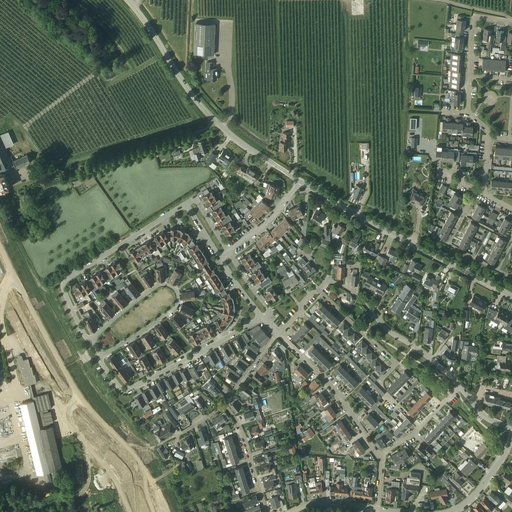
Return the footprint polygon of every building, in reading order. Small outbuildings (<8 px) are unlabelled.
[(457,19),(456,24),(465,25),(465,20),(464,20),(464,16),(457,15),(457,19)] [(215,24),(195,23),(194,54),(214,54),(215,24)] [(455,33),(462,34),(463,31),(464,31),(465,25),(456,24),(456,30),(455,33)] [(484,29),(482,39),(487,40),(487,42),(489,42),(493,43),(494,35),(491,34),(491,30),(484,29)] [(502,41),(503,40),(504,32),(497,31),(496,40),(502,41)] [(451,33),(451,36),(455,37),(454,42),(463,43),(463,38),(462,37),(462,34),(455,33),(451,33)] [(451,47),(451,51),(453,51),(461,52),(461,49),(462,49),(463,43),(454,42),(454,47),(451,47)] [(209,71),(208,79),(217,80),(217,73),(218,73),(218,69),(213,69),(214,62),(207,62),(206,71),(209,71)] [(444,97),(444,98),(449,98),(452,98),(460,99),(460,94),(457,93),(457,90),(448,90),(448,92),(447,92),(447,93),(445,92),(445,97),(444,97)] [(14,144),(13,143),(8,131),(8,132),(0,135),(6,148),(7,148),(14,144)] [(282,142),(280,142),(280,150),(287,150),(287,142),(287,137),(290,137),(290,133),(282,133),(282,142)] [(0,171),(13,166),(0,137),(0,171)] [(203,140),(198,142),(200,147),(197,148),(192,150),(193,150),(195,154),(194,154),(196,160),(201,159),(199,153),(201,152),(202,154),(207,152),(203,140)] [(438,154),(441,154),(441,160),(447,160),(448,151),(442,151),(442,148),(439,147),(438,154)] [(507,148),(500,147),(495,147),(494,158),(506,159),(507,148)] [(448,151),(447,160),(453,161),(454,155),(457,156),(457,151),(458,151),(458,149),(454,148),(453,152),(448,151)] [(226,166),(232,157),(223,150),(219,157),(224,161),(222,163),(226,166)] [(457,156),(457,158),(460,158),(460,164),(466,164),(467,155),(461,155),(461,152),(458,151),(457,151),(457,156)] [(467,155),(466,164),(472,165),(473,159),(476,160),(476,153),(470,152),(470,156),(467,155)] [(215,156),(210,153),(204,160),(209,164),(215,156)] [(27,154),(22,156),(13,161),(16,169),(31,162),(27,154)] [(254,181),(258,175),(251,170),(252,170),(248,168),(247,170),(241,166),(238,172),(243,176),(243,177),(252,183),(254,181)] [(0,195),(6,193),(4,190),(9,188),(4,174),(0,175),(0,195)] [(267,183),(265,189),(268,189),(277,193),(278,190),(279,190),(280,187),(275,185),(275,186),(267,183)] [(352,192),(354,193),(352,196),(353,196),(352,197),(355,199),(356,198),(358,199),(360,195),(361,193),(361,192),(363,188),(361,187),(362,187),(356,184),(354,188),(353,188),(354,189),(352,192)] [(442,184),(438,192),(444,195),(448,188),(442,184)] [(207,189),(202,192),(204,195),(202,196),(204,199),(205,199),(206,201),(214,195),(211,191),(209,192),(207,189)] [(266,195),(264,197),(268,200),(271,196),(275,198),(277,193),(268,189),(266,195)] [(413,190),(407,200),(414,204),(416,201),(423,205),(427,197),(413,190)] [(453,195),(451,198),(459,203),(462,197),(458,195),(459,194),(452,190),(450,193),(453,195)] [(214,195),(206,201),(207,202),(206,203),(208,206),(209,205),(211,208),(221,202),(219,199),(217,200),(214,195)] [(264,197),(258,203),(265,210),(269,206),(265,202),(268,200),(264,197)] [(450,208),(451,205),(456,208),(459,203),(451,198),(448,203),(445,202),(444,205),(450,208)] [(221,202),(211,208),(213,211),(212,211),(213,214),(214,214),(215,215),(224,210),(221,206),(223,205),(221,202)] [(258,203),(254,206),(261,214),(265,210),(258,203)] [(297,206),(294,207),(298,217),(303,215),(301,209),(302,209),(300,204),(296,205),(297,206)] [(478,204),(475,210),(482,214),(485,208),(478,204)] [(250,210),(257,217),(261,214),(254,206),(250,210)] [(290,213),(287,216),(290,220),(298,217),(294,207),(289,210),(290,213)] [(257,217),(250,210),(249,209),(244,213),(246,214),(244,216),(247,220),(250,218),(253,221),(257,217)] [(224,210),(215,215),(217,217),(216,218),(217,221),(219,220),(220,223),(230,217),(228,214),(226,215),(224,210)] [(316,210),(311,219),(319,224),(324,215),(321,213),(321,211),(318,210),(318,211),(316,210)] [(482,214),(475,210),(472,216),(478,220),(480,216),(483,218),(484,215),(482,214)] [(451,211),(448,217),(454,221),(457,215),(451,211)] [(230,217),(220,223),(222,226),(221,226),(223,229),(224,229),(225,230),(233,225),(230,221),(232,220),(230,217)] [(285,217),(281,221),(288,229),(292,225),(285,217)] [(448,217),(445,223),(451,227),(454,221),(448,217)] [(499,220),(498,222),(508,228),(511,222),(504,218),(503,221),(499,220)] [(281,221),(277,225),(284,232),(288,229),(281,221)] [(471,222),(468,228),(474,231),(477,225),(471,222)] [(498,222),(496,225),(500,227),(498,230),(505,234),(508,228),(498,222)] [(445,223),(441,229),(448,232),(451,227),(445,223)] [(337,227),(333,225),(331,230),(337,233),(335,236),(338,238),(340,235),(344,227),(338,224),(337,227)] [(233,225),(225,230),(226,232),(225,233),(227,236),(236,230),(233,225)] [(277,225),(273,229),(280,236),(284,232),(277,225)] [(438,230),(440,231),(438,235),(445,238),(448,232),(441,229),(439,228),(438,230)] [(468,228),(464,234),(471,237),(474,231),(468,228)] [(170,231),(167,231),(169,238),(171,238),(171,239),(176,239),(176,230),(174,230),(174,229),(170,229),(170,231)] [(178,230),(176,230),(176,239),(181,241),(188,235),(187,233),(185,232),(185,231),(180,229),(180,230),(178,230)] [(269,232),(275,238),(275,239),(276,240),(280,236),(273,229),(269,232)] [(161,234),(159,235),(164,243),(169,240),(168,239),(169,238),(167,231),(165,233),(163,231),(160,233),(161,234)] [(268,231),(264,235),(271,242),(275,239),(275,238),(269,232),(268,231)] [(351,239),(349,243),(355,247),(357,244),(358,243),(356,242),(360,236),(353,232),(350,239),(351,239)] [(464,234),(461,240),(468,243),(471,237),(464,234)] [(155,239),(152,241),(156,246),(159,245),(159,246),(164,243),(159,235),(157,236),(157,235),(154,237),(155,239)] [(188,235),(181,241),(185,245),(186,244),(188,246),(193,242),(191,240),(193,238),(190,235),(190,236),(188,235)] [(264,235),(260,238),(267,246),(271,242),(264,235)] [(499,237),(496,243),(503,247),(506,241),(499,237)] [(267,246),(260,238),(256,242),(263,249),(267,246)] [(146,243),(144,244),(149,252),(154,249),(153,248),(156,246),(152,241),(150,242),(148,240),(145,242),(146,243)] [(468,243),(461,240),(458,246),(465,249),(468,243)] [(193,242),(188,246),(189,248),(188,249),(191,254),(199,249),(198,247),(199,246),(197,243),(195,245),(193,242)] [(374,247),(366,243),(363,250),(375,256),(378,249),(380,244),(377,243),(374,247)] [(496,243),(493,249),(500,252),(503,247),(496,243)] [(142,244),(139,246),(145,255),(149,252),(144,244),(143,245),(142,244)] [(137,249),(135,250),(140,258),(145,255),(139,246),(136,248),(137,249)] [(490,247),(487,253),(490,255),(497,258),(500,252),(493,249),(490,247)] [(199,249),(191,254),(194,258),(203,253),(201,250),(200,250),(199,249)] [(398,254),(389,249),(386,254),(391,257),(389,259),(394,262),(398,254)] [(130,252),(131,254),(128,256),(131,261),(134,259),(135,261),(140,258),(135,250),(133,251),(133,250),(130,252)] [(203,253),(194,258),(197,263),(205,258),(204,256),(205,255),(203,253)] [(244,261),(245,263),(253,258),(250,253),(241,259),(243,262),(244,261)] [(287,254),(283,257),(287,262),(291,259),(287,254)] [(378,255),(375,259),(381,262),(381,263),(385,265),(387,260),(378,255)] [(497,258),(490,255),(487,261),(493,264),(497,258)] [(205,258),(197,263),(200,268),(209,262),(207,259),(206,259),(205,258)] [(253,258),(245,263),(246,265),(245,265),(247,268),(248,267),(250,270),(260,264),(258,261),(256,262),(253,258)] [(414,271),(418,273),(422,266),(418,264),(418,263),(412,260),(408,268),(414,271)] [(113,264),(111,266),(116,274),(121,271),(119,269),(122,267),(119,262),(116,264),(115,262),(112,263),(113,264)] [(302,267),(306,272),(310,276),(316,271),(313,267),(309,262),(302,267)] [(260,264),(250,270),(252,273),(251,273),(253,276),(254,276),(255,277),(263,272),(260,268),(262,267),(260,264)] [(294,264),(291,267),(303,282),(307,278),(301,270),(300,270),(299,269),(298,269),(294,264)] [(155,266),(156,268),(157,280),(156,281),(158,281),(158,280),(160,280),(161,280),(163,280),(163,281),(164,281),(164,280),(166,279),(165,279),(164,275),(166,275),(165,271),(164,271),(163,265),(155,266)] [(106,269),(104,270),(110,280),(113,278),(111,276),(116,274),(111,266),(109,267),(108,266),(106,268),(106,269)] [(175,268),(174,269),(169,280),(168,280),(169,281),(172,282),(171,282),(172,282),(174,283),(174,284),(175,283),(176,284),(178,280),(179,280),(181,277),(180,276),(182,271),(175,268)] [(204,274),(207,279),(215,274),(214,272),(215,271),(213,268),(204,274)] [(98,274),(96,275),(101,283),(105,280),(107,282),(110,280),(104,270),(101,272),(100,271),(97,273),(98,274)] [(139,275),(141,276),(147,287),(148,286),(148,287),(148,286),(150,285),(151,285),(153,283),(153,284),(153,283),(154,282),(151,279),(153,278),(151,274),(149,275),(146,271),(140,275),(140,274),(139,275)] [(288,272),(286,272),(286,273),(289,277),(290,277),(294,284),(298,281),(294,274),(292,271),(289,273),(288,272)] [(266,276),(264,274),(263,272),(255,277),(256,279),(255,280),(257,283),(258,282),(262,288),(271,281),(267,275),(266,276)] [(283,281),(287,288),(294,284),(290,277),(289,277),(286,273),(286,272),(284,274),(283,274),(286,279),(283,281)] [(361,276),(364,278),(366,279),(364,285),(369,288),(368,290),(372,291),(377,281),(378,281),(379,279),(375,277),(374,279),(369,276),(369,275),(366,273),(366,274),(363,272),(361,276)] [(394,282),(394,283),(397,285),(402,279),(405,276),(404,275),(398,272),(396,274),(399,277),(396,275),(391,280),(394,282)] [(215,274),(207,279),(210,283),(219,277),(217,275),(216,275),(215,274)] [(91,278),(89,280),(95,290),(98,288),(97,286),(101,283),(96,275),(94,276),(94,275),(91,277),(91,278)] [(435,287),(438,282),(438,281),(440,276),(437,275),(435,279),(427,275),(422,284),(429,288),(430,285),(435,287)] [(219,277),(210,283),(213,288),(221,283),(220,281),(221,280),(219,277)] [(83,283),(81,285),(86,293),(91,290),(92,292),(95,290),(89,280),(86,282),(85,281),(82,282),(83,283)] [(123,285),(125,287),(127,290),(126,291),(128,294),(129,293),(133,298),(132,298),(134,297),(134,298),(134,297),(136,296),(137,295),(136,295),(138,294),(139,294),(139,293),(129,281),(123,285)] [(377,281),(372,291),(374,293),(375,291),(381,294),(386,285),(378,281),(377,281)] [(448,281),(444,288),(450,292),(448,296),(452,298),(459,287),(448,281)] [(221,283),(213,288),(216,293),(217,292),(219,294),(225,291),(223,288),(225,287),(223,284),(222,284),(221,283)] [(391,307),(399,313),(414,289),(406,284),(391,307)] [(86,293),(81,285),(79,286),(79,285),(76,287),(75,286),(72,287),(74,290),(80,299),(87,294),(86,293)] [(275,296),(277,295),(272,287),(267,290),(268,292),(265,294),(268,299),(272,297),(273,299),(276,297),(275,296)] [(196,290),(194,290),(190,291),(190,289),(186,290),(186,292),(182,292),(182,291),(182,293),(181,294),(182,294),(182,296),(182,297),(183,299),(182,299),(183,299),(183,301),(183,300),(197,298),(196,290)] [(338,295),(332,289),(328,294),(334,300),(338,295)] [(111,295),(112,297),(115,300),(113,301),(116,304),(117,303),(121,307),(120,308),(122,307),(124,305),(126,303),(127,302),(127,303),(117,291),(111,295)] [(225,291),(219,294),(221,297),(220,298),(223,303),(231,297),(230,296),(231,295),(229,292),(227,293),(225,291)] [(346,295),(344,296),(343,296),(341,299),(346,303),(345,303),(349,306),(355,299),(351,296),(348,294),(347,295),(346,294),(346,295)] [(417,297),(413,294),(404,309),(407,311),(405,314),(409,317),(408,318),(415,323),(419,318),(416,317),(419,312),(411,306),(417,297)] [(474,295),(469,304),(482,311),(487,303),(474,295)] [(231,297),(223,303),(224,308),(233,306),(233,304),(234,304),(233,301),(232,301),(232,299),(231,297)] [(99,306),(100,307),(102,310),(101,311),(104,314),(105,313),(109,318),(108,318),(110,317),(112,315),(114,313),(115,312),(114,313),(104,301),(99,306)] [(179,311),(192,317),(195,310),(190,308),(191,306),(187,304),(186,306),(182,304),(183,303),(182,305),(181,305),(182,305),(181,307),(180,307),(180,308),(179,310),(178,311),(179,311)] [(316,310),(321,314),(326,308),(322,304),(316,310)] [(224,308),(223,313),(230,319),(231,317),(232,316),(233,316),(234,310),(233,310),(234,308),(233,306),(224,308)] [(326,308),(321,314),(325,319),(331,313),(326,308)] [(488,308),(486,317),(498,324),(500,322),(505,313),(499,310),(497,312),(495,311),(488,308)] [(81,314),(90,332),(91,332),(91,331),(93,330),(93,331),(94,330),(96,329),(96,330),(96,329),(97,328),(98,328),(97,328),(94,323),(96,322),(94,319),(93,320),(88,311),(81,314)] [(170,318),(178,328),(179,329),(184,325),(181,320),(182,319),(180,316),(178,317),(176,314),(176,313),(175,314),(175,313),(174,313),(175,314),(173,316),(173,315),(172,316),(171,318),(170,317),(170,318)] [(223,313),(219,317),(224,326),(226,325),(227,323),(228,324),(230,321),(229,321),(230,319),(223,313)] [(331,313),(325,319),(324,320),(326,322),(328,324),(335,317),(331,313)] [(505,313),(500,322),(503,324),(501,327),(511,332),(511,329),(511,327),(510,326),(511,321),(509,319),(510,316),(505,313)] [(215,321),(212,323),(216,329),(218,327),(220,329),(223,328),(222,327),(224,326),(219,317),(214,320),(215,321)] [(335,317),(328,324),(328,325),(330,327),(332,325),(334,327),(340,321),(335,317)] [(348,329),(349,328),(344,322),(338,328),(343,334),(348,329)] [(209,323),(204,326),(209,334),(210,333),(211,334),(214,333),(213,330),(216,329),(212,323),(209,324),(209,323)] [(304,323),(300,327),(306,333),(310,328),(304,323)] [(160,335),(162,338),(163,340),(169,336),(170,336),(161,324),(159,326),(159,325),(158,326),(156,327),(155,327),(156,327),(154,329),(155,328),(158,332),(156,333),(158,336),(160,335)] [(253,334),(256,338),(265,331),(263,329),(262,330),(258,325),(248,331),(251,335),(253,334)] [(204,326),(199,329),(204,338),(207,336),(207,335),(209,334),(204,326)] [(300,327),(295,332),(301,337),(306,333),(300,327)] [(432,329),(425,328),(423,342),(430,342),(432,329)] [(199,329),(194,331),(199,339),(201,338),(201,339),(204,338),(199,329)] [(348,329),(343,334),(342,335),(347,340),(349,339),(353,334),(348,329)] [(440,332),(436,337),(443,341),(447,336),(445,335),(447,332),(442,329),(440,332)] [(199,339),(194,331),(190,334),(191,336),(188,338),(191,343),(194,341),(195,343),(198,341),(197,341),(199,339)] [(265,331),(256,338),(260,342),(258,343),(262,347),(269,338),(266,333),(265,331)] [(316,334),(312,339),(314,341),(320,335),(320,333),(317,331),(315,333),(316,334)] [(146,344),(148,347),(149,349),(156,345),(148,333),(149,333),(149,332),(147,333),(145,335),(145,334),(145,335),(143,336),(142,336),(143,336),(141,338),(142,337),(144,341),(143,342),(145,345),(146,344)] [(291,336),(293,338),(291,341),(293,344),(296,341),(297,342),(301,337),(295,332),(291,336)] [(354,333),(349,339),(354,344),(360,338),(354,333)] [(242,335),(234,339),(239,348),(244,346),(245,348),(248,345),(242,335)] [(320,341),(324,345),(326,343),(322,339),(320,336),(315,341),(318,343),(320,341)] [(171,338),(166,343),(169,347),(168,348),(171,351),(172,350),(175,353),(175,354),(176,352),(177,353),(176,352),(178,351),(179,350),(180,349),(181,349),(181,348),(171,337),(171,338)] [(332,345),(337,350),(342,344),(338,340),(336,342),(335,342),(332,345)] [(360,353),(366,347),(367,345),(362,340),(356,346),(360,350),(358,353),(359,354),(360,353)] [(473,347),(464,345),(465,341),(461,340),(460,348),(463,349),(462,358),(470,359),(471,354),(476,354),(477,348),(473,347)] [(133,353),(134,356),(136,358),(142,354),(135,342),(135,341),(134,342),(132,343),(131,344),(129,345),(129,344),(129,345),(127,346),(128,346),(130,350),(129,351),(131,354),(133,353)] [(511,342),(502,342),(501,349),(511,350),(511,342)] [(229,343),(221,347),(227,358),(235,353),(229,343)] [(299,349),(303,353),(310,346),(308,343),(303,348),(302,347),(300,349),(299,348),(299,349)] [(247,349),(244,354),(252,360),(258,352),(257,352),(254,350),(248,345),(245,348),(247,349)] [(152,350),(153,351),(155,355),(153,355),(155,359),(157,358),(159,362),(158,362),(160,362),(161,362),(160,361),(162,360),(162,361),(163,360),(165,359),(166,358),(159,346),(152,350)] [(308,352),(312,357),(318,351),(314,347),(308,352)] [(366,347),(360,353),(366,358),(372,352),(366,347)] [(447,348),(445,350),(441,355),(448,360),(455,361),(456,356),(451,355),(449,353),(451,350),(447,348)] [(284,359),(276,349),(271,352),(281,365),(283,363),(281,360),(284,359)] [(207,355),(213,365),(221,361),(215,350),(207,355)] [(318,351),(312,357),(317,361),(323,355),(318,351)] [(340,355),(344,358),(344,357),(346,358),(351,363),(353,361),(348,356),(343,351),(341,354),(340,355)] [(366,358),(371,363),(375,359),(376,359),(377,357),(372,352),(366,358)] [(107,359),(114,369),(121,364),(119,361),(120,360),(118,357),(116,358),(114,354),(113,355),(112,354),(112,355),(110,357),(110,356),(110,357),(108,358),(108,359),(107,359)] [(138,357),(139,359),(140,362),(139,363),(141,367),(142,366),(144,370),(146,369),(146,370),(146,369),(148,368),(149,368),(151,367),(152,366),(151,366),(145,354),(138,357)] [(323,355),(317,361),(321,365),(327,360),(323,355)] [(495,358),(495,359),(497,359),(496,362),(500,363),(499,369),(510,371),(511,363),(503,362),(504,356),(494,355),(494,357),(495,358)] [(33,401),(20,403),(37,474),(62,468),(52,425),(51,426),(50,423),(53,422),(51,411),(47,412),(46,409),(52,408),(48,393),(34,397),(31,384),(37,383),(35,374),(33,375),(31,366),(30,367),(28,359),(23,360),(22,357),(20,356),(18,356),(18,357),(16,358),(19,370),(20,369),(22,378),(23,377),(25,386),(29,385),(33,401)] [(248,364),(239,357),(233,364),(243,371),(248,364)] [(371,363),(370,365),(375,370),(381,364),(376,359),(375,359),(371,363)] [(327,360),(321,365),(326,370),(332,364),(327,360)] [(272,374),(274,372),(281,365),(278,361),(269,370),(270,371),(272,374)] [(269,368),(264,363),(257,371),(263,376),(269,368)] [(299,364),(294,370),(296,372),(298,374),(304,369),(299,364)] [(334,370),(338,375),(344,369),(340,364),(334,370)] [(381,364),(375,370),(381,375),(386,369),(381,364)] [(189,369),(194,378),(195,380),(198,378),(197,376),(202,374),(197,365),(189,369)] [(122,367),(116,371),(123,381),(124,381),(126,379),(127,379),(128,377),(129,378),(129,377),(130,376),(129,376),(127,373),(128,372),(126,369),(124,370),(122,367)] [(188,367),(181,371),(185,380),(190,378),(191,379),(194,378),(189,369),(188,367)] [(239,375),(228,367),(226,370),(228,371),(224,375),(234,382),(239,375)] [(298,374),(297,376),(299,378),(300,376),(303,379),(308,373),(304,369),(298,374)] [(344,369),(338,375),(343,379),(348,373),(344,369)] [(172,374),(173,376),(177,383),(181,380),(182,382),(185,380),(181,371),(180,370),(172,374)] [(404,371),(400,375),(406,381),(410,377),(404,371)] [(265,379),(256,372),(252,377),(258,381),(257,383),(260,385),(261,385),(261,384),(265,379)] [(363,372),(359,376),(363,380),(367,376),(363,372)] [(348,373),(343,379),(347,383),(353,378),(348,373)] [(400,375),(395,380),(401,385),(406,381),(400,375)] [(173,376),(165,380),(170,389),(175,386),(175,388),(179,386),(177,383),(173,376)] [(156,383),(157,384),(161,391),(162,391),(166,389),(167,390),(170,389),(165,380),(164,378),(156,383)] [(207,381),(203,386),(206,389),(208,388),(210,390),(210,391),(212,393),(213,393),(215,395),(216,395),(217,395),(219,393),(219,392),(220,391),(214,386),(216,384),(215,383),(210,378),(207,381)] [(353,378),(347,383),(351,388),(357,382),(353,378)] [(309,385),(307,387),(309,389),(311,391),(313,389),(313,390),(319,384),(314,379),(309,385)] [(395,380),(391,384),(396,390),(401,385),(395,380)] [(417,380),(411,386),(413,388),(417,384),(419,386),(421,384),(417,380)] [(157,384),(150,388),(155,399),(156,400),(164,396),(162,391),(161,391),(157,384)] [(396,390),(391,384),(386,388),(392,394),(396,390)] [(355,392),(360,397),(366,391),(361,386),(355,392)] [(250,391),(244,387),(239,395),(246,400),(248,396),(249,397),(251,394),(253,395),(255,395),(260,393),(254,388),(252,391),(250,390),(250,391)] [(376,389),(375,390),(382,397),(385,394),(378,387),(376,389)] [(142,392),(143,394),(147,401),(151,399),(152,400),(155,399),(150,388),(142,392)] [(366,391),(360,397),(364,401),(370,395),(366,391)] [(426,392),(424,395),(422,397),(427,402),(432,397),(426,392)] [(194,400),(200,409),(206,404),(203,400),(205,400),(206,400),(208,397),(202,393),(199,395),(199,396),(194,400)] [(313,400),(316,398),(318,401),(324,397),(321,393),(317,395),(316,393),(311,396),(313,400)] [(143,394),(135,398),(140,407),(145,404),(145,406),(149,404),(147,401),(143,394)] [(485,394),(482,403),(502,408),(502,407),(509,409),(511,402),(499,399),(499,397),(485,394)] [(370,395),(364,401),(369,406),(374,400),(370,395)] [(185,399),(178,404),(185,414),(194,408),(192,405),(194,403),(191,398),(190,397),(186,400),(185,399)] [(258,397),(253,399),(255,404),(256,408),(261,407),(258,397)] [(324,397),(318,401),(316,403),(318,406),(320,409),(325,406),(323,404),(327,401),(324,397)] [(422,397),(417,402),(422,407),(427,402),(422,397)] [(234,402),(230,405),(236,413),(240,409),(234,402)] [(417,402),(412,407),(418,412),(422,407),(417,402)] [(375,404),(370,408),(373,411),(375,409),(379,413),(381,411),(375,404)] [(330,405),(320,412),(321,413),(322,415),(321,416),(322,417),(324,416),(327,414),(333,410),(330,405)] [(174,418),(176,417),(171,407),(168,409),(174,418)] [(418,412),(412,407),(408,412),(413,417),(418,412)] [(164,411),(165,412),(170,421),(171,421),(174,427),(177,425),(169,410),(168,410),(167,408),(164,411)] [(153,414),(150,410),(143,414),(146,418),(153,414)] [(327,414),(324,416),(327,419),(329,423),(334,419),(332,417),(336,414),(333,410),(327,414)] [(253,413),(253,411),(244,414),(246,420),(253,417),(254,420),(259,419),(258,415),(258,416),(257,412),(253,413)] [(450,411),(445,416),(451,421),(455,416),(450,411)] [(221,414),(217,417),(222,425),(227,422),(224,419),(228,416),(225,412),(221,414)] [(369,413),(363,419),(367,424),(373,418),(369,413)] [(445,416),(441,420),(446,425),(451,421),(445,416)] [(217,417),(212,420),(216,426),(215,427),(217,430),(223,427),(222,425),(217,417)] [(407,417),(402,422),(407,427),(412,422),(407,417)] [(373,418),(367,424),(372,428),(378,423),(373,418)] [(251,427),(247,429),(249,437),(254,435),(258,434),(256,429),(260,427),(261,428),(265,426),(263,419),(258,421),(259,425),(258,425),(251,427)] [(338,427),(332,431),(334,433),(339,430),(344,426),(340,420),(335,424),(338,427)] [(441,420),(437,425),(442,430),(446,425),(441,420)] [(172,434),(172,433),(174,432),(174,431),(172,428),(173,427),(171,423),(159,430),(158,428),(160,427),(163,425),(161,423),(159,424),(157,421),(153,424),(155,426),(153,427),(155,430),(153,431),(154,433),(159,442),(172,434)] [(402,422),(398,427),(403,432),(407,427),(402,422)] [(394,427),(396,429),(393,431),(399,436),(403,432),(398,427),(396,425),(394,427)] [(437,425),(432,429),(438,434),(442,430),(437,425)] [(341,433),(336,436),(338,438),(348,431),(344,426),(339,430),(341,433)] [(215,427),(210,430),(214,436),(219,433),(217,430),(215,427)] [(303,438),(302,439),(304,442),(315,434),(310,427),(303,432),(306,436),(303,438)] [(201,437),(197,438),(200,445),(209,442),(208,439),(204,429),(199,430),(201,437)] [(380,434),(381,436),(376,439),(381,446),(386,443),(384,439),(387,437),(390,439),(393,436),(387,429),(380,434)] [(432,429),(428,433),(434,439),(438,434),(432,429)] [(470,440),(477,433),(473,429),(466,436),(470,440)] [(348,431),(338,438),(339,440),(344,437),(347,441),(352,437),(348,431)] [(434,439),(428,433),(424,438),(429,443),(434,439)] [(224,438),(226,445),(233,442),(231,436),(224,438)] [(189,437),(183,440),(184,442),(181,444),(184,450),(187,448),(188,449),(194,446),(189,437)] [(264,448),(266,447),(265,443),(265,440),(254,443),(256,450),(264,448)] [(347,452),(348,454),(361,445),(357,440),(352,444),(354,447),(352,449),(352,448),(348,451),(349,451),(347,452)] [(233,442),(226,445),(228,451),(235,449),(233,442)] [(438,443),(432,449),(436,452),(442,446),(438,443)] [(489,448),(484,443),(474,453),(479,458),(489,448)] [(420,444),(415,450),(422,456),(426,453),(429,455),(432,451),(427,446),(425,449),(420,444)] [(462,453),(467,458),(471,453),(466,449),(460,444),(456,448),(462,453)] [(296,453),(294,445),(288,447),(290,455),(296,453)] [(348,454),(345,457),(345,459),(352,459),(350,456),(355,453),(357,451),(360,455),(365,451),(361,445),(348,454)] [(162,446),(157,449),(159,452),(163,459),(168,456),(166,453),(168,452),(166,448),(164,449),(162,446)] [(404,449),(399,452),(403,460),(407,458),(408,461),(414,458),(410,451),(407,453),(405,448),(404,449)] [(185,454),(177,449),(177,450),(175,449),(173,453),(182,458),(185,454)] [(235,449),(228,451),(230,457),(237,455),(235,449)] [(263,457),(256,459),(258,464),(265,462),(266,462),(272,460),(270,452),(264,454),(262,454),(263,457)] [(391,464),(390,467),(399,469),(400,464),(404,461),(403,460),(399,452),(393,456),(394,458),(391,460),(394,464),(394,465),(391,464)] [(453,452),(447,458),(451,461),(456,455),(453,452)] [(237,455),(230,457),(232,463),(239,461),(237,455)] [(223,459),(221,460),(221,461),(223,468),(230,466),(230,464),(225,465),(224,461),(225,461),(225,459),(226,459),(226,458),(223,459)] [(462,462),(458,467),(467,475),(477,465),(470,459),(467,462),(466,461),(463,463),(462,462)] [(73,468),(73,471),(74,478),(75,478),(75,482),(77,482),(84,481),(83,466),(82,467),(82,464),(76,464),(75,464),(75,467),(76,467),(73,468),(73,461),(68,461),(68,465),(70,465),(71,468),(73,468)] [(269,464),(259,467),(261,474),(263,473),(271,471),(273,470),(274,474),(278,473),(276,467),(270,468),(269,464)] [(235,468),(237,474),(244,472),(242,466),(235,468)] [(442,473),(443,474),(442,475),(447,480),(451,476),(446,471),(444,469),(442,471),(443,472),(442,473)] [(244,472),(237,474),(239,480),(246,478),(244,472)] [(403,479),(403,482),(419,484),(420,476),(420,473),(410,472),(409,476),(409,477),(407,477),(407,479),(403,479)] [(454,475),(450,479),(459,487),(463,483),(459,479),(461,477),(457,472),(454,475)] [(501,476),(502,477),(501,477),(508,482),(510,479),(511,479),(511,475),(509,473),(509,474),(505,472),(503,474),(502,474),(501,476)] [(363,491),(362,497),(371,498),(372,492),(371,492),(372,487),(367,487),(368,481),(369,482),(370,474),(366,473),(365,477),(364,483),(364,486),(363,491)] [(270,480),(263,482),(265,490),(275,487),(273,480),(276,479),(275,475),(269,477),(270,480)] [(246,478),(239,480),(240,486),(248,484),(246,478)] [(310,482),(308,482),(309,485),(310,494),(317,493),(316,486),(315,483),(315,481),(314,478),(309,478),(310,482)] [(292,483),(287,484),(289,498),(297,497),(296,490),(297,490),(296,483),(296,482),(295,482),(295,480),(292,481),(292,483)] [(387,492),(386,492),(386,500),(394,501),(394,493),(395,493),(396,489),(395,489),(395,486),(399,487),(400,482),(392,481),(391,485),(388,485),(387,492)] [(403,482),(401,498),(408,499),(409,491),(418,492),(419,484),(403,482)] [(336,483),(336,487),(330,487),(329,493),(338,494),(339,483),(336,483)] [(339,483),(338,494),(347,495),(348,489),(342,488),(342,484),(339,483)] [(248,484),(240,486),(242,493),(250,491),(248,484)] [(354,490),(354,495),(362,497),(363,491),(364,486),(361,486),(361,487),(356,486),(355,486),(354,490)] [(431,497),(432,497),(432,498),(434,497),(439,496),(443,503),(447,501),(444,495),(447,494),(446,490),(444,490),(443,489),(441,490),(442,490),(439,491),(439,488),(434,489),(435,492),(430,493),(431,497)] [(234,489),(231,489),(233,495),(231,496),(233,500),(240,498),(238,494),(236,494),(234,489)] [(503,501),(492,490),(486,495),(493,501),(498,506),(503,501)] [(211,499),(213,504),(216,503),(222,501),(220,493),(213,496),(214,498),(211,499)] [(242,501),(244,505),(242,506),(243,508),(245,508),(245,507),(253,504),(259,502),(256,495),(242,501)] [(271,496),(270,499),(269,499),(272,508),(277,507),(277,508),(283,506),(282,500),(278,501),(277,496),(273,498),(271,496)] [(480,501),(486,508),(490,511),(495,508),(494,507),(490,504),(491,504),(485,497),(480,501)]
